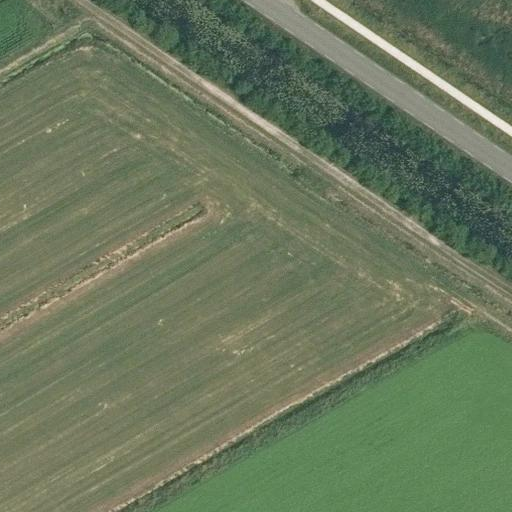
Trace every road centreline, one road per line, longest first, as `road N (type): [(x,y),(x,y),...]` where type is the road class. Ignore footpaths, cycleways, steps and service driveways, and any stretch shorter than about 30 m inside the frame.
road 1 (track): [(511,292),(81,0)]
road 2 (tertiary): [(511,170),(258,0)]
